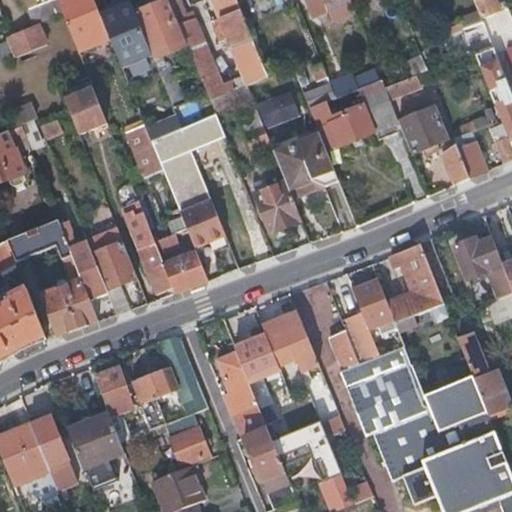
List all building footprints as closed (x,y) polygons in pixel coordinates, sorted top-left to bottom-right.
[(57,0),(47,0),(37,4),(38,5),(35,7),(40,19),(61,11),(57,0)] [(99,13),(93,0),(57,0),(61,11),(77,50),(109,37),(99,13)] [(154,0),(156,3),(134,11),(151,53),(185,39),(169,1),(168,0),(154,0)] [(211,0),(219,19),(212,22),(218,35),(225,33),(241,73),(220,82),(191,12),(186,14),(180,0),(171,0),(169,1),(185,39),(206,93),(209,99),(245,84),(256,79),(266,75),(236,0),(211,0)] [(321,0),(303,0),(310,15),(325,9),(321,0)] [(321,0),(325,9),(328,16),(351,6),(348,0),(321,0)] [(475,0),(481,15),(497,8),(495,2),(494,0),(475,0)] [(500,0),(495,2),(497,8),(506,5),(503,0),(500,0)] [(121,66),(151,53),(134,11),(130,1),(99,13),(109,37),(121,66)] [(459,17),(460,20),(463,27),(481,20),(477,8),(459,15),(459,17)] [(436,30),(442,44),(466,35),(463,27),(460,20),(436,30)] [(463,27),(466,35),(485,28),(481,20),(463,27)] [(38,24),(8,36),(16,56),(46,44),(38,24)] [(511,132),(511,97),(492,46),(474,53),(489,91),(497,88),(501,99),(493,102),(506,135),(511,132)] [(314,79),(325,75),(320,60),(309,64),(314,79)] [(380,77),(375,65),(352,75),(356,86),(361,84),(380,77)] [(352,75),(350,70),(327,79),(327,80),(333,95),(356,86),(352,75)] [(414,73),(383,85),(388,97),(419,85),(414,73)] [(383,85),(380,77),(361,84),(367,100),(336,113),(330,97),(308,105),(319,133),(325,149),(336,144),(337,146),(374,131),(377,139),(401,130),(398,121),(395,114),(388,97),(383,85)] [(330,97),(333,95),(327,80),(302,90),(308,105),(330,97)] [(245,84),(209,99),(214,111),(239,101),(250,96),(245,84)] [(92,87),(64,98),(69,111),(78,133),(106,121),(92,87)] [(294,90),(259,104),(269,128),(304,115),(294,90)] [(250,96),(239,101),(243,112),(255,107),(250,96)] [(28,100),(7,109),(13,126),(34,117),(28,100)] [(414,114),(398,121),(401,130),(411,153),(423,148),(425,154),(439,148),(436,143),(448,138),(435,106),(424,110),(414,114)] [(412,110),(414,114),(424,110),(422,106),(412,110)] [(268,140),(255,107),(243,112),(239,114),(252,146),(268,140)] [(176,114),(145,126),(152,140),(182,128),(176,114)] [(163,168),(179,209),(210,197),(192,152),(227,138),(217,114),(182,128),(152,140),(163,168)] [(475,128),(473,120),(456,127),(459,135),(469,131),(475,128)] [(145,126),(143,122),(120,131),(139,178),(163,168),(152,140),(145,126)] [(28,146),(19,125),(0,133),(0,154),(13,148),(17,151),(28,146)] [(469,177),(485,170),(469,131),(459,135),(453,138),(456,145),(469,177)] [(325,149),(319,133),(273,152),(284,179),(288,189),(310,180),(323,186),(337,180),(325,149)] [(503,163),(511,159),(511,148),(506,135),(493,139),(503,163)] [(441,153),(454,184),(469,177),(456,145),(441,153)] [(22,172),(25,171),(17,151),(13,148),(0,154),(0,181),(8,178),(10,183),(14,185),(19,184),(23,181),(24,177),(22,172)] [(290,231),(297,248),(310,243),(292,199),(288,189),(284,179),(266,187),(253,192),(269,231),(291,222),(290,231)] [(250,185),(253,192),(266,187),(263,180),(250,185)] [(292,199),(323,186),(310,180),(288,189),(292,199)] [(195,204),(179,209),(182,215),(186,227),(196,250),(198,256),(230,245),(210,197),(195,204)] [(163,262),(154,240),(138,200),(129,203),(124,205),(140,248),(138,249),(156,293),(173,287),(163,262)] [(182,215),(167,221),(172,233),(186,227),(182,215)] [(60,225),(57,218),(13,237),(21,258),(56,244),(61,257),(62,257),(72,281),(67,283),(65,278),(62,277),(57,279),(56,282),(58,287),(42,293),(58,334),(98,319),(90,298),(60,225)] [(106,290),(91,252),(87,241),(77,245),(67,223),(60,225),(90,298),(107,291),(106,290)] [(13,237),(7,239),(15,260),(21,258),(13,237)] [(511,294),(511,291),(497,254),(491,238),(474,245),(471,239),(453,246),(466,280),(486,272),(497,300),(511,294)] [(0,269),(15,260),(7,239),(0,242),(0,269)] [(137,278),(122,241),(91,252),(106,290),(137,278)] [(387,303),(397,327),(398,330),(417,323),(413,315),(443,302),(420,245),(412,248),(392,256),(396,268),(402,266),(412,293),(387,303)] [(511,256),(509,249),(497,254),(511,291),(511,256)] [(196,250),(163,262),(173,287),(175,291),(208,280),(207,278),(198,256),(196,250)] [(353,336),(348,338),(358,362),(379,354),(369,328),(377,324),(380,332),(397,327),(387,303),(378,279),(361,286),(353,289),(362,312),(346,318),(347,322),(353,336)] [(0,362),(46,338),(26,288),(10,297),(6,291),(0,294),(0,362)] [(108,293),(116,313),(130,308),(122,288),(108,293)] [(494,322),(511,315),(511,294),(497,300),(487,304),(494,322)] [(297,312),(297,311),(262,326),(266,334),(278,366),(296,359),(300,370),(301,371),(319,364),(318,363),(297,312)] [(403,474),(412,497),(432,489),(425,474),(409,434),(436,424),(424,395),(408,356),(403,344),(379,354),(358,362),(348,338),(343,324),(337,311),(321,317),(341,368),(338,369),(365,434),(372,432),(392,479),(403,474)] [(348,338),(353,336),(347,322),(343,324),(348,338)] [(188,415),(193,413),(209,407),(179,333),(159,340),(170,369),(131,384),(150,430),(164,425),(153,397),(177,387),(188,415)] [(458,339),(473,376),(490,419),(511,409),(511,403),(499,370),(489,374),(473,333),(458,339)] [(234,346),(237,352),(248,381),(279,368),(278,366),(266,334),(234,346)] [(242,437),(244,436),(267,427),(261,413),(257,403),(248,381),(237,352),(216,360),(229,394),(224,396),(231,414),(232,413),(242,437)] [(101,394),(109,415),(132,406),(126,390),(118,367),(95,376),(101,394)] [(432,489),(434,495),(436,494),(443,511),(462,511),(486,503),(496,499),(501,511),(511,511),(511,473),(490,419),(473,376),(424,395),(436,424),(409,434),(425,474),(432,489)] [(261,413),(276,407),(272,397),(257,403),(261,413)] [(272,440),(286,433),(276,407),(261,413),(267,427),(272,440)] [(150,430),(152,436),(169,430),(172,436),(169,437),(181,466),(209,455),(193,413),(188,415),(164,425),(150,430)] [(83,470),(124,454),(109,415),(68,431),(83,470)] [(327,436),(345,429),(339,415),(322,422),(327,436)] [(35,418),(29,420),(31,425),(57,491),(77,482),(51,416),(37,422),(35,418)] [(348,488),(340,467),(337,468),(317,420),(286,433),(272,440),(283,466),(311,455),(322,481),(318,482),(328,507),(335,504),(336,508),(354,502),(348,488)] [(57,491),(31,425),(18,429),(0,436),(0,453),(12,483),(25,477),(27,482),(31,491),(40,499),(58,492),(57,491)] [(17,425),(0,432),(0,436),(18,429),(17,425)] [(244,436),(274,509),(296,500),(283,466),(272,440),(267,427),(244,436)] [(168,475),(182,511),(199,511),(195,503),(203,499),(190,465),(168,475)] [(164,511),(182,511),(168,475),(152,481),(164,511)] [(14,487),(27,482),(25,477),(12,483),(14,487)] [(354,502),(354,503),(373,495),(367,480),(348,488),(354,502)] [(432,489),(412,497),(414,503),(434,495),(432,489)]
